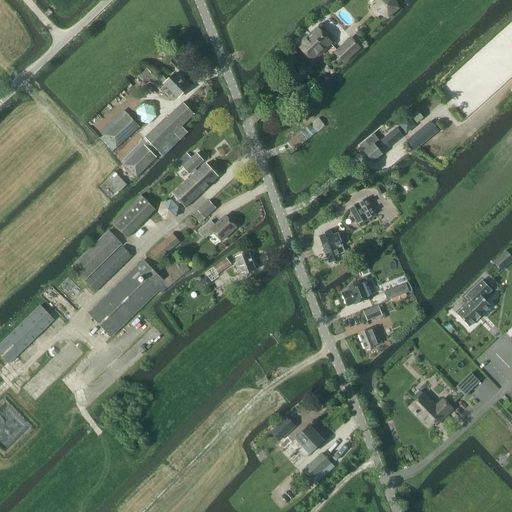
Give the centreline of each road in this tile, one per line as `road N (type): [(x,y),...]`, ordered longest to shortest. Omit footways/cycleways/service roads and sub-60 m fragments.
road 1 (unclassified): [(397,511),(197,0)]
road 2 (track): [(143,511),(256,400),(333,347)]
road 3 (track): [(173,420),(258,306),(303,266)]
